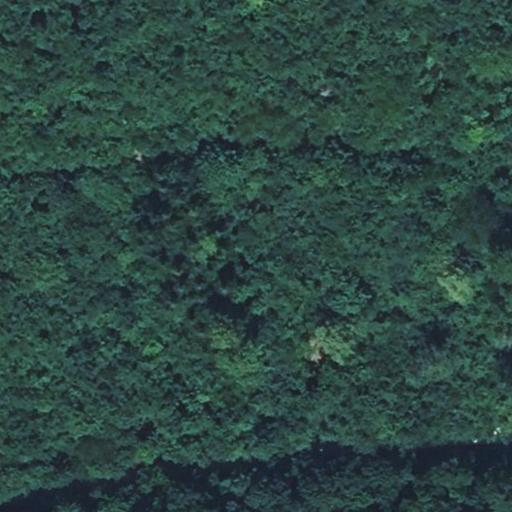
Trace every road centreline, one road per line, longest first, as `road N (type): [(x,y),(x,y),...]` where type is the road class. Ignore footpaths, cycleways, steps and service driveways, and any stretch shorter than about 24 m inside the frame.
road 1 (track): [(0,505),(146,474),(511,442)]
road 2 (track): [(0,181),(331,143),(511,162)]
